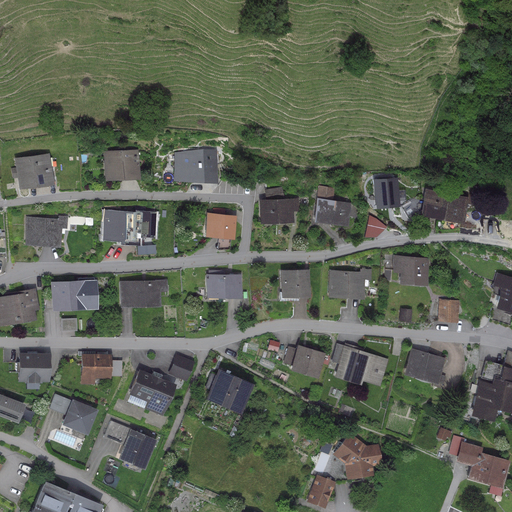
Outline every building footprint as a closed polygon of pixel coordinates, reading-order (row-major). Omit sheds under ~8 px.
[(138,149),(103,151),(104,181),(140,179),(138,149)] [(183,153),(173,152),(173,180),(215,181),(216,159),(221,159),(221,150),(183,149),(183,153)] [(50,153),(14,158),(16,168),(12,168),(12,174),(16,173),(19,189),(54,184),(50,153)] [(395,177),(369,178),(371,208),(397,206),(395,177)] [(334,188),(317,186),(313,221),(348,225),(351,203),(332,200),(334,188)] [(263,189),(265,196),(280,194),(278,187),(263,189)] [(464,197),(421,188),(419,201),(417,209),(416,215),(418,215),(416,226),(426,228),(428,217),(459,223),(464,197)] [(298,197),(259,200),(260,223),(293,221),(292,211),(299,211),(298,197)] [(417,209),(419,201),(408,199),(398,205),(404,217),(417,209)] [(134,212),(104,210),(102,240),(119,241),(119,244),(135,244),(135,254),(155,254),(153,237),(156,212),(145,211),(146,205),(134,205),(134,212)] [(236,215),(207,213),(205,236),(218,238),(217,250),(230,249),(230,239),(234,239),(236,215)] [(58,218),(26,216),(24,245),(60,247),(61,228),(66,228),(67,216),(58,215),(58,218)] [(375,217),(368,215),(362,237),(374,237),(380,232),(384,225),(375,217)] [(426,258),(392,255),(390,272),(396,272),(395,283),(423,286),(426,258)] [(309,269),(280,270),(281,297),(309,297),(309,269)] [(359,271),(329,270),(328,297),(363,298),(364,279),(371,280),(371,269),(359,269),(359,271)] [(208,274),(206,274),(206,298),(241,298),(241,274),(225,274),(224,270),(208,270),(208,274)] [(511,277),(495,273),(491,285),(498,288),(488,319),(507,325),(511,314),(511,277)] [(78,280),(50,281),(51,310),(82,309),(82,310),(96,309),(94,277),(78,278),(78,280)] [(167,279),(119,280),(120,307),(160,306),(159,290),(168,290),(167,279)] [(13,295),(0,296),(0,326),(36,320),(34,310),(39,309),(35,288),(13,292),(13,295)] [(458,301),(438,299),(436,321),(456,323),(458,301)] [(411,309),(398,308),(397,320),(409,322),(411,309)] [(76,318),(61,319),(61,331),(76,331),(76,318)] [(280,342),(270,340),(267,349),(277,352),(280,342)] [(344,345),(336,342),(330,361),(337,364),(333,376),(361,385),(362,381),(380,386),(388,359),(362,351),(363,349),(344,343),(344,345)] [(296,350),(289,348),(284,365),(290,367),(290,370),(316,378),(321,362),(327,364),(329,356),(323,355),(324,352),(297,344),(296,350)] [(445,357),(410,347),(403,375),(437,384),(437,383),(443,384),(445,376),(440,374),(445,357)] [(49,352),(17,352),(17,360),(14,360),(14,372),(17,372),(17,381),(24,381),(24,383),(42,383),(42,382),(48,382),(49,352)] [(111,354),(80,353),(79,384),(94,384),(94,378),(110,378),(110,376),(111,361),(111,354)] [(194,362),(175,354),(167,374),(186,381),(194,362)] [(499,379),(503,365),(485,360),(480,378),(492,381),(493,377),(499,379)] [(111,361),(110,376),(123,376),(123,362),(111,361)] [(492,383),(478,380),(470,415),(493,420),(496,408),(511,411),(511,367),(504,365),(503,365),(499,379),(493,377),(492,381),(492,383)] [(252,380),(220,367),(207,396),(240,410),(252,380)] [(175,385),(138,369),(128,394),(147,401),(144,408),(162,416),(175,385)] [(25,404),(0,394),(0,416),(18,423),(25,404)] [(97,409),(71,399),(71,400),(54,394),(49,408),(64,415),(60,425),(86,435),(97,409)] [(131,428),(110,419),(103,438),(121,445),(116,458),(144,469),(156,439),(131,430),(131,428)] [(437,437),(444,440),(446,436),(449,437),(451,432),(440,428),(437,437)] [(366,445),(347,432),(331,454),(344,463),(347,478),(372,474),(370,464),(381,462),(378,443),(366,445)] [(482,447),(454,439),(449,456),(455,458),(454,461),(470,466),(467,478),(501,488),(510,460),(481,452),(482,447)] [(316,475),(306,501),(324,508),(334,482),(316,475)] [(97,511),(102,503),(44,480),(31,511),(97,511)]
